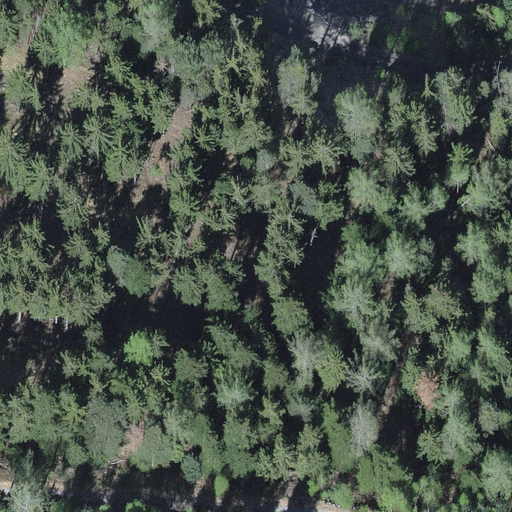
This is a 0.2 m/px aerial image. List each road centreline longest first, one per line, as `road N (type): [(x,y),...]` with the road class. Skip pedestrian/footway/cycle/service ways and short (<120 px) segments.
road 1 (track): [(511,62),(479,77),(406,78),(207,0)]
road 2 (track): [(0,493),(202,511)]
